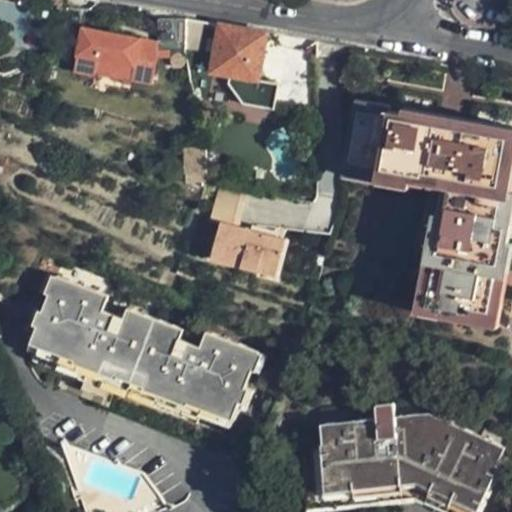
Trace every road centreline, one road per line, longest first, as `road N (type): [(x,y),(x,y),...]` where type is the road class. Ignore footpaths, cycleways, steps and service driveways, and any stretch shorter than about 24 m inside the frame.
road 1 (tertiary): [(191,0),(325,20),(368,17)]
road 2 (residential): [(368,17),(511,49)]
